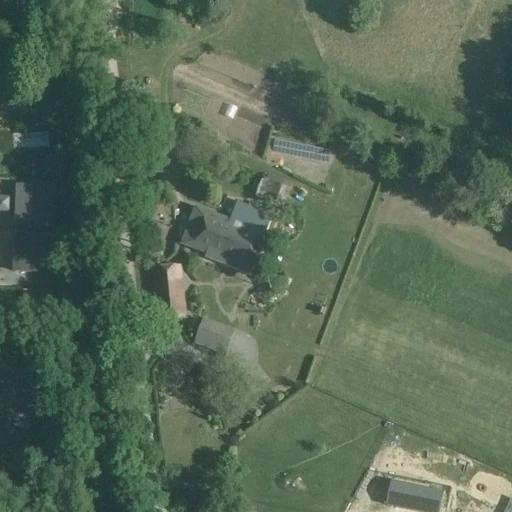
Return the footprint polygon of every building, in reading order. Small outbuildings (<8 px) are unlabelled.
[(16,64),(4,65),(5,80),(50,77),(49,62),(41,63),(41,52),(15,54),(16,64)] [(2,94),(3,111),(47,108),(46,91),(2,94)] [(148,103),(139,102),(138,127),(148,127),(148,103)] [(13,151),(49,149),(48,135),(13,137),(13,151)] [(44,169),(56,170),(56,154),(44,153),(44,169)] [(280,197),(286,182),(265,174),(259,189),(280,197)] [(56,200),(56,185),(18,183),(16,223),(47,224),(48,200),(56,200)] [(251,275),(272,216),(238,204),(232,221),(197,209),(184,245),(208,254),(207,259),(251,275)] [(47,234),(16,233),(15,273),(53,274),(54,258),(46,258),(47,234)] [(188,317),(182,267),(153,271),(159,320),(188,317)] [(54,292),(23,292),(23,322),(54,322),(54,292)] [(224,354),(234,329),(204,317),(194,343),(224,354)] [(387,506),(415,511),(440,511),(445,492),(393,481),(387,506)]
